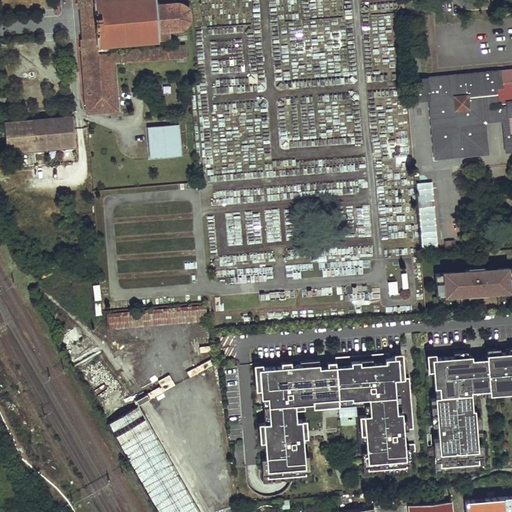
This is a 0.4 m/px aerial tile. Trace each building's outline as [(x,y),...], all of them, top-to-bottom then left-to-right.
[(121,42),(171,37),(171,28),(176,27),(180,27),(183,25),(186,24),(188,20),(190,17),(190,13),(190,9),(188,6),(186,4),(183,2),(180,2),(177,1),(176,0),(78,0),(79,7),(81,7),(93,6),(97,37),(84,39),(81,39),(82,46),(107,43),(121,42)] [(84,39),(97,37),(93,6),(81,7),(84,39)] [(87,113),(118,110),(115,52),(112,52),(111,48),(107,43),(82,46),(87,113)] [(122,62),(186,56),(186,45),(121,51),(122,62)] [(508,113),(509,133),(511,133),(511,80),(504,81),(502,82),(501,70),(427,76),(427,77),(429,99),(429,100),(434,99),(435,103),(439,153),(483,149),(481,128),(486,127),(486,122),(485,114),(508,112),(508,113)] [(427,77),(411,79),(413,100),(429,99),(427,77)] [(489,154),(486,127),(481,128),(483,149),(439,153),(435,103),(434,99),(429,100),(434,159),(489,154)] [(508,112),(485,114),(486,122),(503,121),(506,151),(511,150),(511,133),(509,133),(508,113),(508,112)] [(61,146),(75,144),(73,117),(72,117),(3,122),(6,151),(19,149),(34,148),(46,147),(61,146)] [(182,155),(180,124),(149,127),(152,157),(182,155)] [(434,182),(418,183),(420,247),(436,247),(434,182)] [(81,247),(69,249),(70,253),(66,254),(66,259),(83,255),(81,247)] [(465,269),(465,270),(453,271),(454,275),(473,273),(473,270),(478,270),(478,273),(498,272),(497,268),(486,269),(486,267),(482,268),(481,267),(479,267),(478,266),(476,266),(475,266),(474,266),(472,266),(471,267),(469,268),(469,269),(465,269)] [(453,271),(435,273),(437,298),(458,296),(478,295),(498,293),(511,292),(511,267),(497,268),(498,272),(478,273),(478,270),(473,270),(473,273),(454,275),(453,271)] [(74,270),(65,274),(71,286),(80,283),(74,270)] [(387,281),(388,293),(397,293),(397,281),(387,281)] [(95,315),(102,314),(99,283),(93,283),(95,315)] [(109,327),(208,318),(207,304),(108,312),(109,327)] [(76,326),(62,334),(61,335),(67,346),(68,346),(83,336),(76,326)] [(511,350),(505,351),(500,352),(486,353),(487,357),(490,393),(503,392),(511,391),(511,350)] [(342,355),(334,356),(335,361),(334,361),(338,404),(362,402),(363,413),(366,439),(367,453),(368,469),(406,465),(405,453),(405,450),(415,450),(414,442),(405,443),(403,428),(413,427),(412,418),(408,419),(406,401),(411,401),(409,383),(396,384),(395,378),(401,378),(399,359),(399,356),(389,356),(389,351),(349,355),(350,360),(343,360),(342,355)] [(79,369),(82,373),(110,409),(131,393),(100,353),(80,369),(79,369)] [(472,358),(472,354),(468,354),(458,355),(432,357),(433,367),(434,385),(439,385),(439,394),(435,395),(437,424),(438,435),(440,466),(479,463),(477,442),(476,433),(474,433),(474,426),(476,426),(475,415),(475,408),(472,408),(471,395),(471,390),(474,390),(472,358)] [(471,395),(490,393),(487,357),(472,358),(474,390),(471,390),(471,395)] [(198,358),(183,364),(188,376),(202,371),(198,358)] [(280,365),(258,367),(259,371),(260,388),(261,397),(262,397),(267,396),(269,421),(264,422),(263,422),(265,447),(266,457),(267,477),(284,476),(285,480),(293,479),(296,479),(296,475),(306,474),(304,454),(303,436),(301,419),(296,419),(295,408),(295,403),(303,403),(312,402),(313,402),(312,399),(322,398),(318,362),(318,358),(305,359),(305,363),(291,364),(280,365)] [(405,377),(404,358),(399,359),(401,378),(395,378),(396,384),(409,383),(409,376),(405,377)] [(312,402),(313,406),(338,404),(334,361),(318,362),(322,398),(312,399),(313,402),(312,402)] [(154,376),(160,391),(173,386),(167,371),(154,376)] [(199,511),(138,403),(108,420),(106,421),(158,511),(199,511)] [(482,432),(480,415),(475,415),(476,426),(474,426),(474,433),(476,433),(482,432)] [(438,435),(433,435),(436,472),(485,468),(483,441),(477,442),(479,463),(440,466),(438,435)] [(411,469),(410,452),(405,453),(406,465),(368,469),(367,453),(362,453),(363,458),(364,473),(411,469)] [(296,475),(296,479),(311,478),(309,454),(304,454),(306,474),(296,475)] [(266,457),(261,458),(263,482),(277,480),(285,480),(284,476),(267,477),(266,457)] [(511,511),(511,490),(462,494),(464,511),(511,511)] [(410,511),(451,511),(450,502),(410,505),(410,511)]
